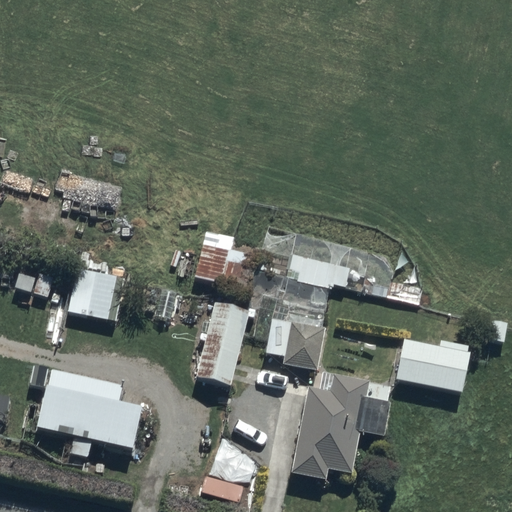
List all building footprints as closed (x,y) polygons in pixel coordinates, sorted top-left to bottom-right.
[(234,244),(205,237),(194,285),(220,291),(219,295),(240,300),(250,260),(231,256),(234,244)] [(116,281),(111,280),(113,271),(97,268),(96,277),(76,273),(67,318),(107,326),(116,281)] [(423,291),(390,283),(386,301),(418,309),(423,291)] [(178,298),(161,293),(154,321),(175,326),(177,320),(172,319),(178,298)] [(281,306),(277,325),(270,324),(265,359),(285,363),(284,369),(318,375),(326,334),(321,333),(325,314),(281,306)] [(230,392),(248,318),(214,309),(196,384),(230,392)] [(441,346),(440,353),(404,345),(395,384),(461,399),(470,359),(467,359),(468,352),(441,346)] [(49,377),(36,434),(132,457),(142,415),(120,410),(123,394),(49,377)] [(390,393),(332,382),(321,380),(318,397),(306,395),(290,479),(326,486),(328,476),(351,480),(359,439),(385,444),(392,408),(387,408),(390,393)] [(216,421),(182,415),(179,430),(213,437),(216,421)] [(250,462),(222,457),(221,463),(217,462),(216,466),(221,467),(219,474),(247,479),(250,462)]
